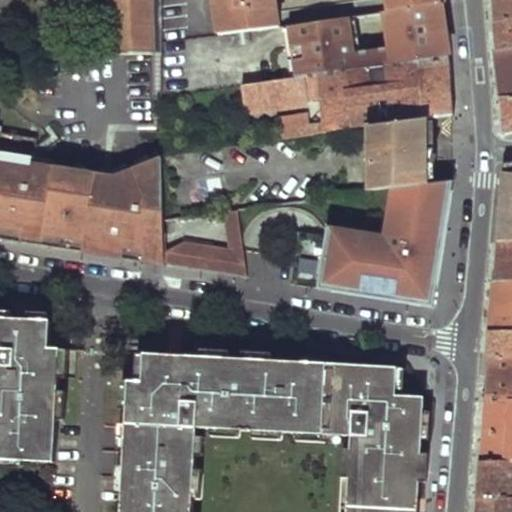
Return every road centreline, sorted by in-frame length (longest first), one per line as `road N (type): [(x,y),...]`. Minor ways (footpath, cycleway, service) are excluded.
road 1 (residential): [(0,270),(468,345)]
road 2 (tertiary): [(486,148),(468,345)]
road 3 (tertiary): [(468,345),(452,511)]
road 4 (tertiary): [(469,0),(486,148)]
